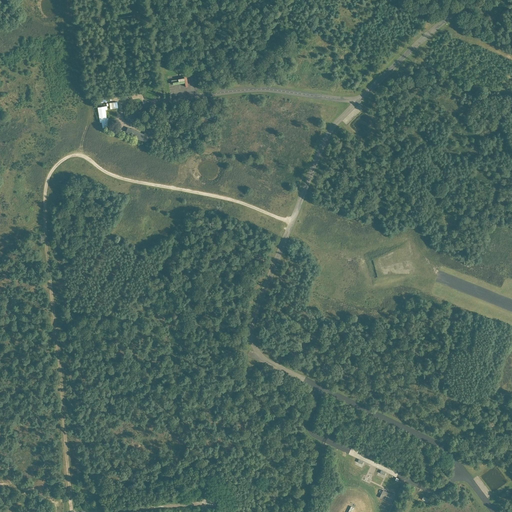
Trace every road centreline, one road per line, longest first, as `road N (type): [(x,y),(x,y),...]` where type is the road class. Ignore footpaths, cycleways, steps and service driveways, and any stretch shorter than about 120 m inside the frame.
road 1 (track): [(291,223),(228,198),(117,176),(78,154),(48,173),(45,223),(71,511)]
road 2 (unclassified): [(312,384),(259,358),(252,315),(330,125),(361,99)]
road 3 (unclassified): [(119,99),(122,126),(150,103),(247,90),(361,99)]
road 4 (unclassified): [(312,384),(314,435),(425,488),(461,470)]
road 5 (unclassified): [(461,470),(443,448),(312,384)]
road 6 (unclassified): [(361,99),(471,0)]
road 7 (track): [(78,154),(91,112),(71,23)]
